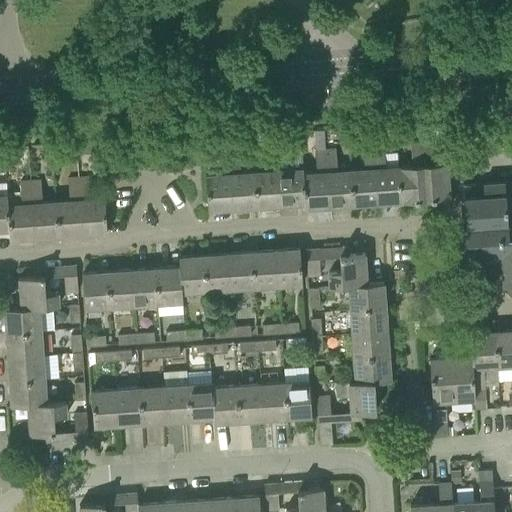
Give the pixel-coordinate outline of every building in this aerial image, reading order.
[(401,201),(426,199),(422,141),(411,142),(412,165),(399,165),(399,164),(398,165),(401,201)] [(426,199),(450,198),(447,162),(433,163),(432,141),(422,141),(426,199)] [(378,203),(401,201),(398,165),(385,165),(384,144),(374,145),(378,203)] [(353,204),(378,203),(374,145),(363,146),(364,167),(350,168),(353,204)] [(281,205),(304,203),(303,171),(302,166),(288,167),(287,146),(277,147),(281,205)] [(256,206),(281,205),(277,147),(266,148),(267,169),(254,170),(256,206)] [(305,208),(329,206),(325,148),(315,149),(316,170),(303,171),(304,203),(305,208)] [(329,206),(353,204),(350,168),(337,169),(335,148),(325,148),(329,206)] [(208,210),(232,208),(228,150),(218,151),(220,173),(206,174),(208,210)] [(232,208),(256,206),(254,170),(241,171),(239,150),(228,150),(232,208)] [(107,232),(107,220),(105,196),(90,197),(88,175),(78,176),(82,234),(107,232)] [(59,236),(82,234),(78,176),(68,177),(69,198),(56,199),(59,236)] [(10,239),(35,237),(31,179),(20,180),(21,202),(7,203),(9,229),(10,239)] [(35,237),(59,236),(56,199),(42,200),(41,179),(31,179),(35,237)] [(511,181),(483,183),(463,185),(466,224),(459,225),(461,256),(475,255),(476,271),(501,270),(503,284),(511,282),(511,181)] [(0,229),(9,229),(7,203),(7,193),(0,193),(0,229)] [(277,286),(302,284),(299,248),(274,249),(277,286)] [(307,276),(320,275),(318,248),(305,249),(307,276)] [(253,287),(277,286),(274,249),(250,251),(253,287)] [(228,289),(253,287),(250,251),(226,253),(228,289)] [(206,291),(228,289),(226,253),(203,254),(206,291)] [(347,285),(367,283),(365,253),(339,255),(340,272),(327,273),(328,286),(347,285)] [(182,293),(206,291),(203,254),(178,256),(179,266),(182,293)] [(69,307),(79,307),(76,265),(63,266),(65,292),(68,292),(69,307)] [(182,302),(182,293),(179,266),(154,268),(157,304),(182,302)] [(134,305),(157,304),(154,268),(131,269),(134,305)] [(109,307),(134,305),(131,269),(106,271),(109,307)] [(85,309),(109,307),(106,271),(82,273),(85,309)] [(40,307),(60,305),(59,291),(45,292),(44,276),(18,277),(20,307),(40,307)] [(349,309),(385,307),(383,282),(367,283),(347,285),(349,309)] [(310,306),(319,305),(318,288),(308,288),(310,306)] [(5,333),(42,330),(40,307),(20,307),(4,309),(5,333)] [(70,322),(80,321),(79,307),(69,307),(70,322)] [(351,333),(387,330),(385,307),(349,309),(351,333)] [(312,336),(321,335),(320,317),(311,318),(312,336)] [(280,332),(298,331),(298,322),(280,323),(280,332)] [(263,334),(280,332),(280,323),(262,324),(263,334)] [(233,336),(250,335),(250,325),(232,326),(233,336)] [(215,337),(233,336),(232,326),(214,327),(215,337)] [(184,339),(202,338),(201,329),(183,330),(184,339)] [(44,355),(44,354),(42,330),(5,333),(7,357),(44,355)] [(166,340),(184,339),(183,330),(166,331),(166,340)] [(352,357),(389,354),(387,330),(351,333),(352,357)] [(511,386),(511,330),(495,331),(497,367),(511,366),(511,386)] [(484,368),(497,367),(495,331),(470,333),(470,336),(473,380),(474,390),(485,390),(484,368)] [(136,342),(154,341),(153,332),(136,333),(136,342)] [(118,344),(136,342),(136,333),(118,334),(118,344)] [(73,352),(82,352),(80,334),(71,335),(73,352)] [(88,346),(105,345),(105,335),(87,336),(88,346)] [(313,353),(323,353),(321,335),(312,336),(313,353)] [(430,382),(473,380),(470,336),(457,337),(458,357),(429,359),(430,382)] [(289,348),(306,347),(305,337),(288,338),(289,348)] [(258,350),(275,349),(275,339),(257,341),(258,350)] [(240,351),(258,350),(257,341),(239,342),(240,351)] [(210,353),(227,352),(227,343),(209,344),(210,353)] [(192,354),(210,353),(209,344),(191,345),(192,354)] [(162,357),(179,355),(178,346),(161,347),(162,357)] [(144,358),(162,357),(161,347),(143,349),(144,358)] [(110,360),(131,359),(131,349),(109,351),(110,360)] [(96,361),(110,360),(109,351),(88,352),(89,364),(96,361)] [(74,370),(83,369),(82,352),(73,352),(74,370)] [(391,379),(389,354),(352,357),(354,380),(374,380),(391,379)] [(45,378),(44,355),(7,357),(9,381),(45,378)] [(315,383),(325,382),(324,365),(314,366),(315,383)] [(187,376),(187,367),(166,369),(167,378),(187,376)] [(27,405),(47,402),(45,378),(9,381),(10,406),(27,405)] [(287,417),(311,415),(309,379),(284,381),(287,417)] [(336,396),(349,395),(351,412),(376,410),(374,380),(354,380),(335,382),(336,396)] [(445,401),(475,399),(474,390),(473,380),(430,382),(433,422),(446,421),(445,401)] [(190,419),(214,417),(212,385),(212,381),(187,382),(190,419)] [(263,419),(287,417),(284,381),(260,382),(263,419)] [(76,399),(85,399),(84,382),(75,382),(76,399)] [(167,420),(190,419),(187,382),(165,384),(167,420)] [(239,420),(263,419),(260,382),(237,384),(239,420)] [(143,422),(167,420),(165,384),(140,386),(143,422)] [(214,422),(239,420),(237,384),(212,385),(214,417),(214,422)] [(117,424),(143,422),(140,386),(115,388),(117,424)] [(94,426),(117,424),(115,388),(91,389),(94,426)] [(318,422),(331,421),(329,394),(316,395),(318,422)] [(55,432),(54,415),(67,414),(66,400),(47,402),(27,405),(29,434),(55,432)] [(75,439),(88,438),(86,411),(74,412),(75,439)] [(479,469),(477,470),(478,480),(479,480),(492,479),(491,469),(479,469)] [(494,511),(494,507),(492,479),(479,480),(480,500),(452,502),(452,511),(494,511)] [(266,510),(279,509),(277,482),(264,483),(266,510)] [(452,511),(452,502),(450,482),(438,483),(439,502),(409,504),(409,511),(452,511)] [(324,511),(323,487),(297,489),(298,506),(285,506),(285,511),(324,511)] [(125,511),(138,511),(138,503),(137,492),(124,493),(125,511)] [(235,511),(260,511),(259,495),(235,497),(235,511)] [(213,511),(235,511),(235,497),(212,498),(213,511)] [(187,511),(213,511),(212,498),(187,500),(187,511)] [(163,511),(187,511),(187,500),(163,501),(163,511)] [(163,511),(163,501),(138,503),(138,511),(163,511)] [(105,511),(105,502),(79,504),(79,511),(105,511)]
